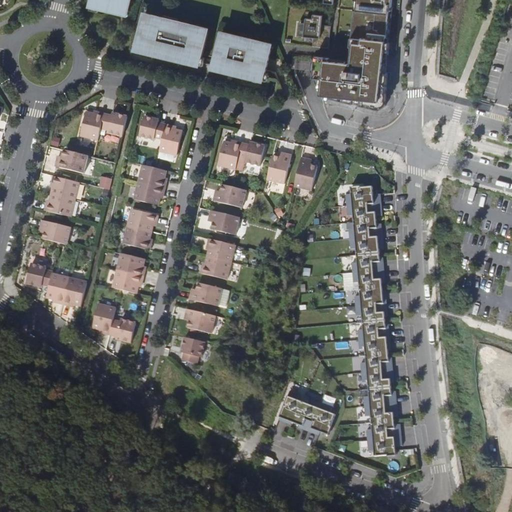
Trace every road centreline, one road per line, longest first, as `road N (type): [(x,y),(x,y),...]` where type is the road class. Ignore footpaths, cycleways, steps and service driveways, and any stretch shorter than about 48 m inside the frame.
road 1 (residential): [(0,298),(140,391),(213,99)]
road 2 (residential): [(440,511),(413,145)]
road 3 (residential): [(246,441),(429,511)]
road 4 (residential): [(0,244),(35,103)]
road 5 (residential): [(88,68),(213,99)]
